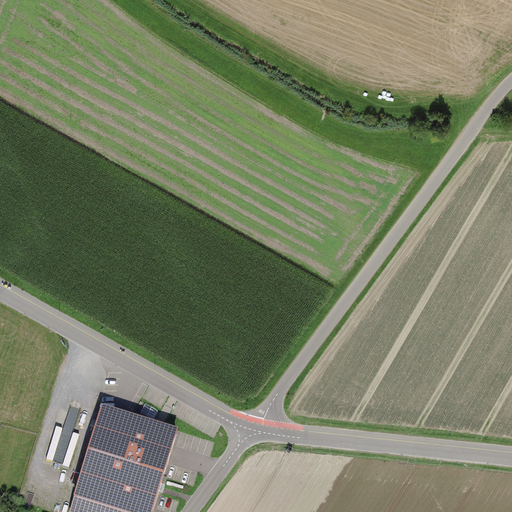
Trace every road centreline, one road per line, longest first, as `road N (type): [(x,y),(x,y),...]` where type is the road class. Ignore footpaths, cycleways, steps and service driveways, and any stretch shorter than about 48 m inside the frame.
road 1 (residential): [(511,80),(251,430)]
road 2 (residential): [(0,290),(251,430)]
road 3 (residential): [(251,430),(511,458)]
